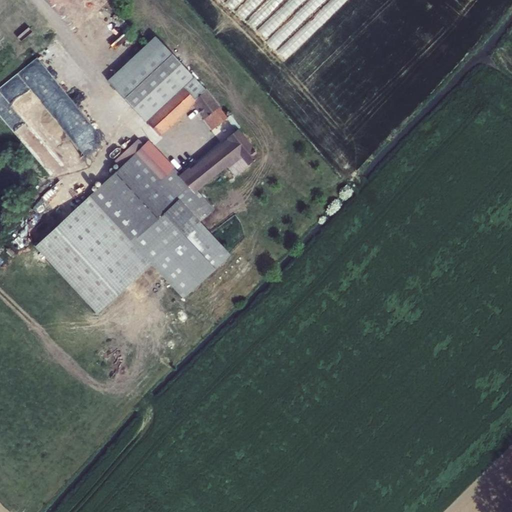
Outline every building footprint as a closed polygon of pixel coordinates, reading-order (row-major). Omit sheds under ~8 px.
[(174,99),(187,86),(158,58),(146,71),(174,99)] [(174,99),(146,71),(123,96),(148,127),(174,99)] [(229,120),(207,93),(200,100),(187,86),(174,99),(148,127),(159,137),(162,140),(196,104),(217,130),(229,120)] [(192,173),(183,180),(198,197),(243,159),(252,171),(259,164),(260,163),(261,162),(261,160),(262,159),(261,157),(261,156),(260,155),(259,153),(241,131),(229,141),(232,145),(196,176),(192,173)] [(164,181),(199,219),(209,210),(198,197),(183,180),(175,172),(171,168),(173,165),(151,145),(138,158),(164,181)] [(164,181),(138,158),(38,251),(100,318),(155,267),(186,301),(235,256),(199,219),(164,181)]
